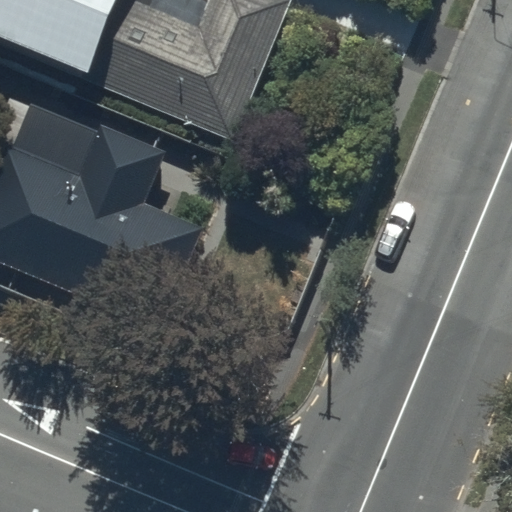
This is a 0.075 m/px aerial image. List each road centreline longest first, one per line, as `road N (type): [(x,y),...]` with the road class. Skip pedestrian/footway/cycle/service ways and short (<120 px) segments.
road 1 (tertiary): [(359,511),(511,142)]
road 2 (tertiary): [(0,436),(182,511)]
